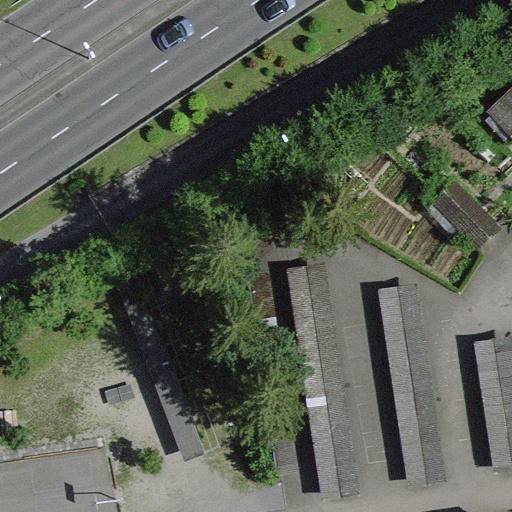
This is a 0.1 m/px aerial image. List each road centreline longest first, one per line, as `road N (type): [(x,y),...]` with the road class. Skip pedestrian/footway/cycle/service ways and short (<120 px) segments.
road 1 (unclassified): [(0,282),(393,55),(468,0)]
road 2 (primary): [(0,174),(258,0)]
